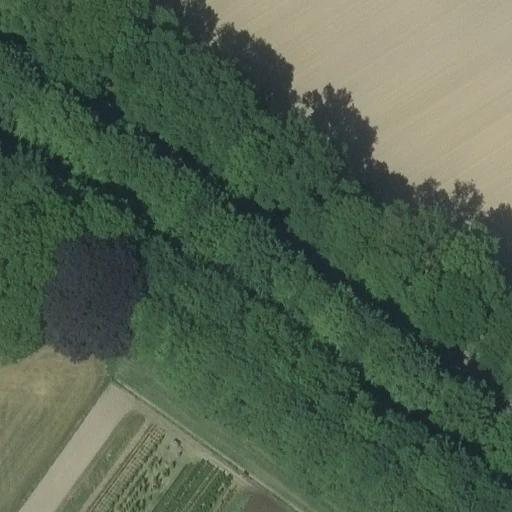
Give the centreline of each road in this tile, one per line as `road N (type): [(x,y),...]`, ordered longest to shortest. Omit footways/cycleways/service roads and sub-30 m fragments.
road 1 (primary): [(0,138),(511,509)]
road 2 (primary): [(511,423),(0,55)]
